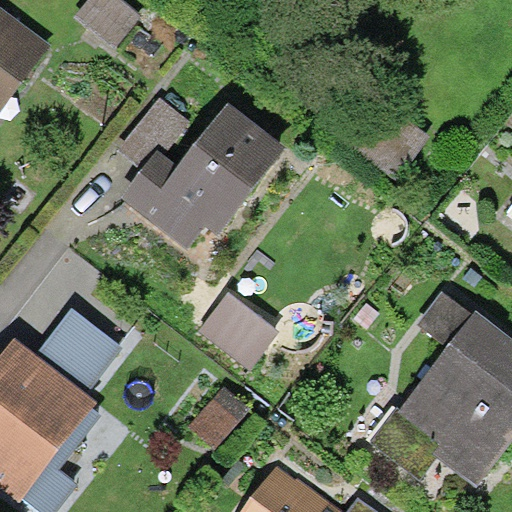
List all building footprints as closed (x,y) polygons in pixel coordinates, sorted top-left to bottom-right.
[(137,23),(109,0),(87,0),(66,26),(107,59),(137,23)] [(0,115),(45,53),(0,20),(0,115)] [(417,138),(341,86),(310,131),(387,183),(417,138)] [(196,136),(152,100),(106,159),(130,178),(109,204),(174,256),(192,234),(208,247),(280,156),(219,108),(196,136)] [(511,191),(493,215),(511,230),(511,191)] [(511,357),(430,294),(404,328),(435,352),(361,448),(407,483),(426,459),(467,491),(511,433),(511,357)] [(232,297),(202,335),(249,372),(279,334),(232,297)] [(123,350),(75,311),(38,360),(86,398),(123,350)] [(375,351),(352,334),(338,353),(360,370),(375,351)] [(86,398),(15,343),(0,361),(0,486),(33,511),(55,511),(76,486),(59,472),(101,418),(91,410),(95,405),(86,398)] [(247,414),(223,392),(188,431),(212,452),(247,414)] [(344,511),(341,511),(276,464),(243,511),(372,511),(355,499),(344,511)]
